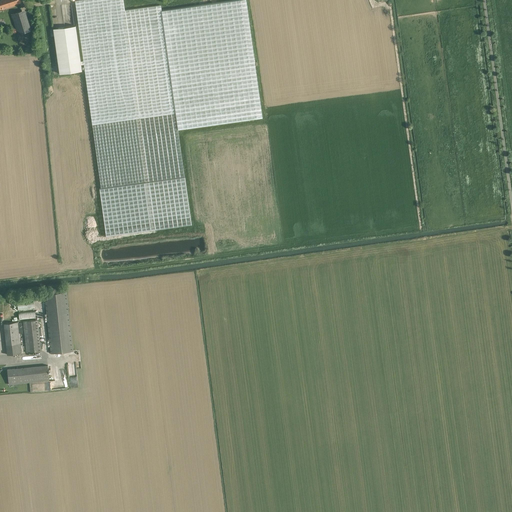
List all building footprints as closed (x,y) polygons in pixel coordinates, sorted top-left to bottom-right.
[(21,3),(20,0),(0,0),(0,7),(1,7),(2,9),(21,3)] [(84,61),(81,61),(81,64),(84,64),(101,188),(99,188),(106,236),(192,224),(178,129),(263,117),(246,0),(236,0),(162,10),(161,5),(125,10),(123,0),(79,0),(75,0),(84,61)] [(28,31),(22,11),(12,14),(18,34),(28,31)] [(82,70),(81,64),(81,61),(76,25),(50,29),(51,36),(54,36),(59,73),(82,70)] [(73,351),(67,292),(44,294),(51,354),(73,351)] [(34,308),(33,301),(17,303),(18,310),(34,308)] [(36,317),(35,311),(19,313),(19,319),(36,317)] [(25,321),(23,321),(26,353),(28,353),(29,356),(33,355),(33,352),(41,351),(38,320),(25,321)] [(22,353),(18,322),(4,324),(7,355),(22,353)] [(49,380),(48,365),(7,369),(9,384),(49,380)]
